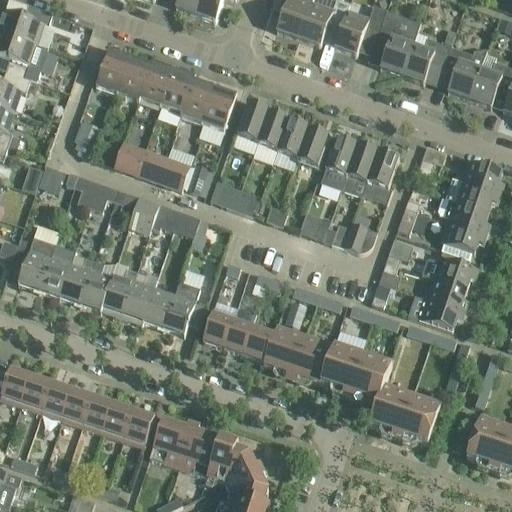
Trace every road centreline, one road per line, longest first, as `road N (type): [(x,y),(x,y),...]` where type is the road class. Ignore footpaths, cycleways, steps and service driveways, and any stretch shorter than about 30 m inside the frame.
road 1 (residential): [(0,325),(328,435),(334,462),(318,511)]
road 2 (residential): [(236,60),(511,159)]
road 3 (residential): [(61,0),(236,60)]
road 4 (residential): [(466,404),(511,262)]
